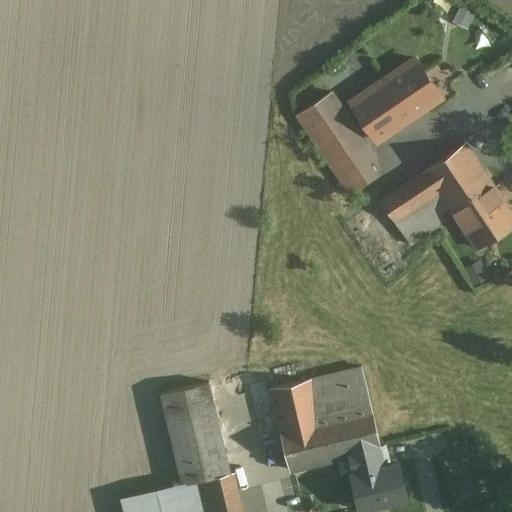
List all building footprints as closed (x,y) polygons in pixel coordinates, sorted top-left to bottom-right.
[(403,43),(341,85),(377,139),(439,96),(403,43)] [(377,139),(341,85),(296,115),(350,193),(375,176),(366,163),(374,158),(367,146),(377,139)] [(380,200),(410,245),(431,230),(446,220),(441,213),(450,208),(477,248),(511,224),(511,213),(465,143),(380,200)] [(480,263),(465,270),(472,283),(487,276),(480,263)] [(270,388),(280,428),(371,407),(361,367),(315,377),(270,388)] [(160,393),(182,483),(182,484),(195,481),(230,472),(209,382),(160,393)] [(371,407),(280,428),(290,470),(352,455),(380,448),(380,446),(379,442),(371,407)] [(352,455),(356,473),(352,474),(360,509),(406,498),(397,463),(388,465),(383,445),(380,446),(380,448),(352,455)] [(168,486),(123,496),(126,511),(240,511),(231,472),(230,472),(195,481),(182,484),(182,483),(168,486)]
